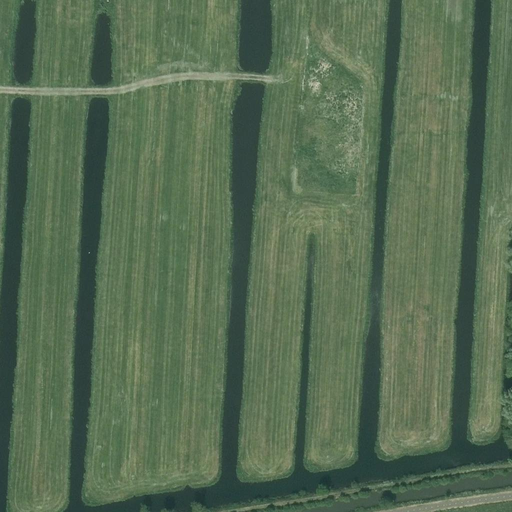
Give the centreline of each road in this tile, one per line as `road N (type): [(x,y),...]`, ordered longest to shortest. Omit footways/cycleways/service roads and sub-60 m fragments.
road 1 (track): [(216,511),(511,464)]
road 2 (track): [(280,79),(147,77),(81,91),(0,90)]
